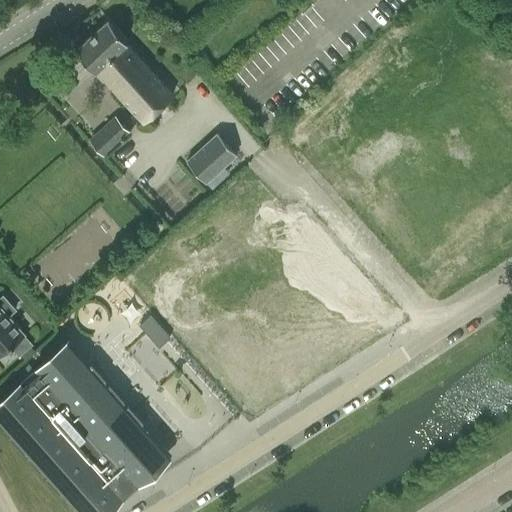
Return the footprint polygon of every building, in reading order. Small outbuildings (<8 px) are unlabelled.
[(108,17),(75,46),(94,67),(96,66),(112,84),(143,118),(172,92),(141,58),(125,39),(127,37),(108,17)] [(128,128),(114,113),(92,133),(105,148),(128,128)] [(231,156),(236,152),(217,131),(186,159),(205,180),(216,170),(219,174),(208,184),(214,191),(241,167),(231,156)] [(0,354),(10,346),(18,355),(32,343),(24,334),(25,333),(9,315),(16,308),(10,301),(8,299),(3,293),(0,295),(0,354)] [(143,320),(139,323),(159,346),(171,335),(151,313),(143,320)] [(72,338),(26,376),(0,398),(0,419),(82,511),(103,511),(156,467),(157,468),(158,467),(156,465),(154,467),(149,461),(165,447),(164,446),(163,447),(71,340),(72,339),(72,338)]
